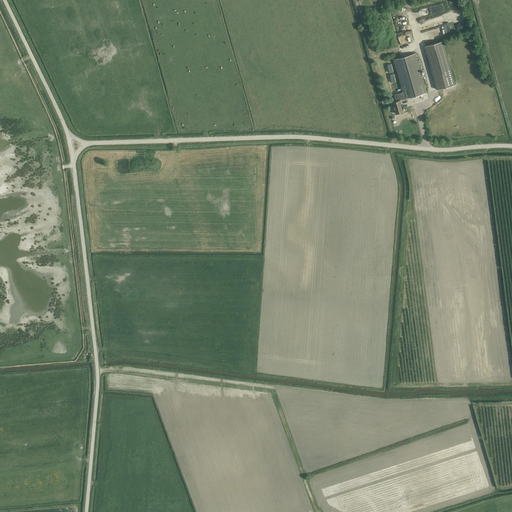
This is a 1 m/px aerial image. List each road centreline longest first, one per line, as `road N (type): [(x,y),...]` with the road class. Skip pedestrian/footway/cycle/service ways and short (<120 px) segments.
road 1 (unclassified): [(88,143),(285,139),(511,150)]
road 2 (unclassified): [(86,511),(97,395),(72,159)]
road 3 (unclassified): [(65,130),(4,0)]
